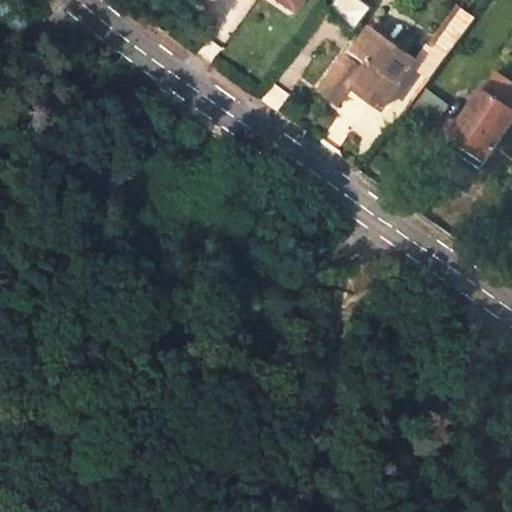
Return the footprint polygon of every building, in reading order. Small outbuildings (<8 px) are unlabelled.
[(276,0),(290,9),(294,0),(276,0)] [(374,6),(366,0),(336,0),(333,5),(329,10),(356,30),(374,6)] [(155,16),(161,8),(153,3),(147,11),(155,16)] [(434,77),(478,20),(462,8),(436,43),(422,63),(415,58),(373,29),(356,51),(352,48),(324,89),(340,100),(351,86),(373,102),(367,110),(383,121),(398,104),(408,110),(434,77)] [(430,38),(415,58),(422,63),(436,43),(430,38)] [(426,130),(454,92),(434,77),(408,110),(405,115),(426,130)] [(496,77),(490,85),(500,92),(506,85),(496,77)] [(491,158),(511,128),(511,101),(500,92),(490,85),(456,133),(491,158)] [(491,158),(456,133),(446,148),(481,172),(491,158)]
